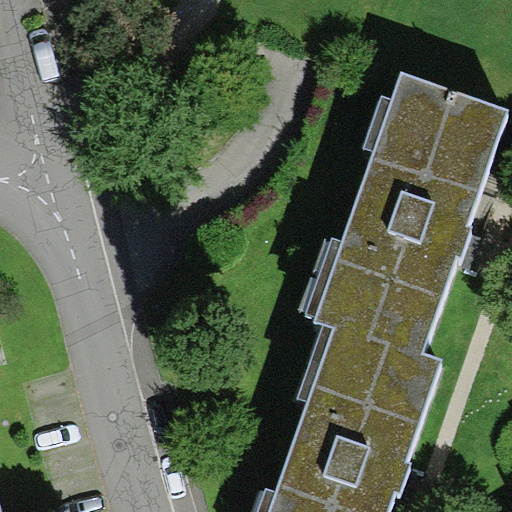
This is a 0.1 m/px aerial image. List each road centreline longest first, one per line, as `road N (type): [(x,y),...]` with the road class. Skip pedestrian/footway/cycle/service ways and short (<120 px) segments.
road 1 (residential): [(44,176),(73,242),(157,511)]
road 2 (residential): [(9,0),(44,176)]
